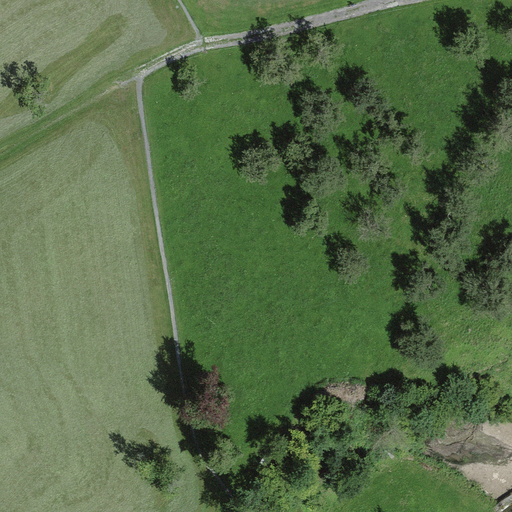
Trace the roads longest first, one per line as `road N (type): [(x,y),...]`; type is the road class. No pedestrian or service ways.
road 1 (track): [(407,0),(202,44)]
road 2 (track): [(139,75),(0,153)]
